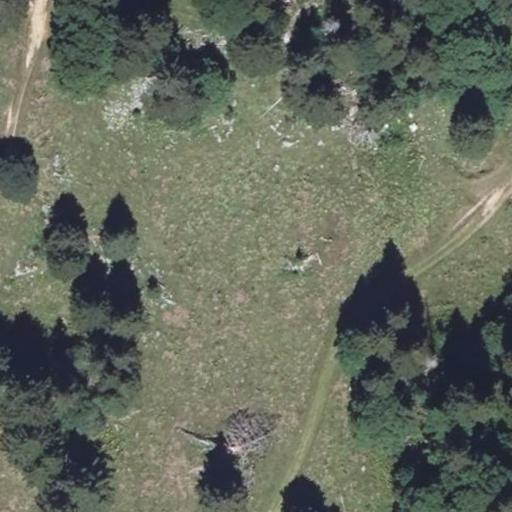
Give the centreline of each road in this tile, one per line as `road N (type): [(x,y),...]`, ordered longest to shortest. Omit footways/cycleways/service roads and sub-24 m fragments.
road 1 (track): [(270,511),(340,320),(365,292),(443,242),(511,176)]
road 2 (track): [(0,162),(38,45),(38,0)]
